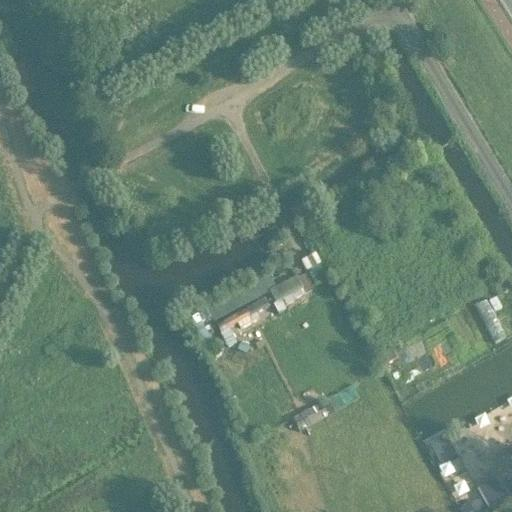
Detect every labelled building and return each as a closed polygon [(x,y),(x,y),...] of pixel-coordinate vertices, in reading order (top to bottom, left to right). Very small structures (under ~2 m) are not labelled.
[(314,255),(300,263),(306,273),(320,265),(314,255)] [(268,292),(274,289),(267,275),(204,309),(212,323),(268,292)] [(304,277),(296,281),(295,278),(274,289),(268,292),(275,305),(280,302),(297,293),(300,298),(311,293),(304,277)] [(505,296),(489,305),(494,314),(510,306),(505,296)] [(275,305),(273,306),(278,316),(285,312),(280,302),(275,305)] [(245,311),(216,327),(228,350),(236,346),(227,331),(264,310),(261,304),(246,312),(245,311)] [(214,350),(197,317),(190,320),(193,327),(191,328),(205,354),(214,350)] [(298,432),(326,417),(320,404),(291,419),(298,432)] [(446,437),(429,446),(440,466),(457,457),(446,437)] [(496,482),(478,492),(489,511),(506,501),(496,482)] [(485,511),(474,491),(455,502),(460,511),(485,511)]
